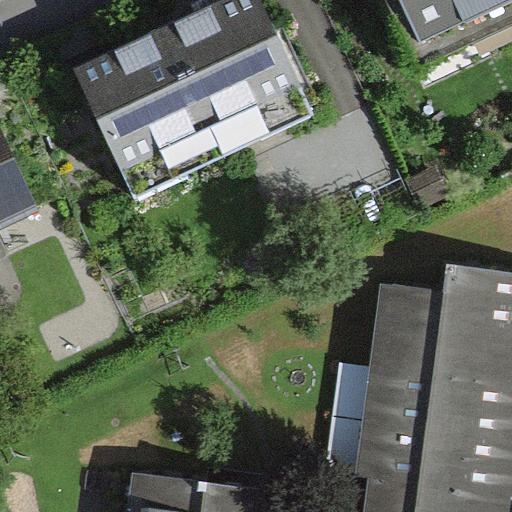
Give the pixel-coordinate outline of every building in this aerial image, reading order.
[(254,0),(244,0),(72,80),(136,216),(316,133),(254,0)] [(511,0),(381,0),(420,85),(511,42),(511,0)] [(0,244),(41,226),(0,133),(0,244)] [(345,511),(511,511),(511,286),(386,266),(345,511)] [(258,511),(261,492),(127,476),(122,511),(258,511)]
